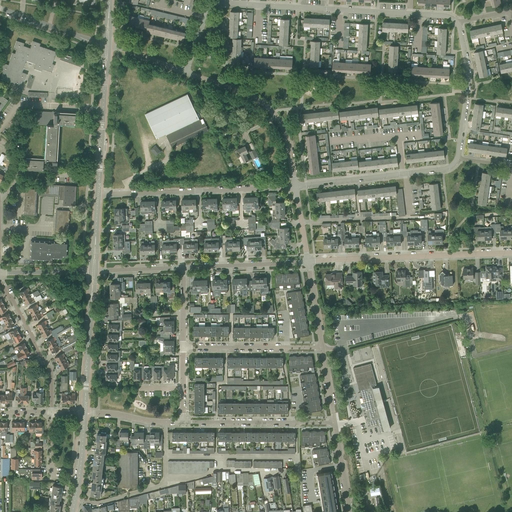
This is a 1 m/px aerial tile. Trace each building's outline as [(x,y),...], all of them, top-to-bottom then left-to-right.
[(135,26),(137,17),(131,16),(129,25),(135,26)] [(141,27),(143,19),(137,17),(135,26),(141,27)] [(149,24),(150,20),(143,19),(141,27),(147,29),(149,24)] [(155,25),(149,24),(147,29),(146,32),(153,34),(155,25)] [(503,32),(501,24),(494,25),(496,34),(503,32)] [(159,35),(161,27),(155,25),(153,34),(159,35)] [(165,37),(167,28),(161,27),(159,35),(165,37)] [(171,38),(173,30),(167,28),(165,37),(171,38)] [(478,38),(476,29),(470,30),(471,39),(478,38)] [(177,40),(179,31),(173,30),(171,38),(177,40)] [(183,41),(185,33),(179,31),(177,40),(183,41)] [(3,71),(0,78),(8,81),(12,83),(11,85),(19,88),(22,81),(24,81),(27,74),(22,72),(26,60),(35,64),(33,68),(41,71),(42,69),(51,72),(54,64),(52,64),(53,59),(56,52),(44,47),(39,46),(40,43),(32,41),(30,48),(23,46),(24,43),(16,40),(14,48),(16,49),(15,53),(12,52),(10,60),(8,64),(3,63),(0,70),(3,71)] [(482,51),(479,51),(474,52),(475,59),(484,57),(482,51)] [(75,58),(61,53),(59,59),(80,67),(82,61),(75,58)] [(507,72),(506,63),(499,65),(501,73),(507,72)] [(488,76),(487,71),(486,69),(478,71),(479,77),(488,76)] [(187,94),(145,114),(147,119),(150,125),(152,128),(157,139),(166,134),(167,135),(166,135),(167,136),(169,140),(172,147),(173,147),(183,142),(184,145),(188,143),(187,140),(208,130),(205,123),(202,125),(187,94)] [(32,122),(31,124),(46,125),(46,135),(45,144),(44,163),(56,164),(57,159),(57,154),(57,145),(58,135),(59,124),(60,124),(74,125),(75,113),(61,112),(53,112),(53,113),(51,113),(52,112),(46,111),(36,111),(32,111),(32,113),(32,122)] [(474,152),(476,143),(476,140),(473,140),(473,143),(469,143),(468,151),(474,152)] [(155,145),(150,150),(156,156),(161,151),(155,145)] [(245,146),(235,151),(235,152),(237,156),(238,157),(241,156),(244,162),(249,160),(246,154),(248,152),(247,149),(247,148),(246,148),(245,146)] [(258,156),(255,149),(249,152),(252,159),(258,156)] [(43,161),(26,159),(25,170),(43,171),(43,161)] [(58,195),(59,185),(46,184),(43,184),(43,187),(42,189),(42,194),(58,195)] [(59,185),(58,195),(58,196),(63,198),(62,205),(75,206),(76,186),(59,185)] [(42,194),(42,189),(43,187),(28,186),(28,188),(24,188),(24,192),(24,196),(36,197),(36,196),(37,196),(38,194),(42,194)] [(268,196),(268,199),(268,201),(268,203),(272,203),(272,206),(272,209),(273,209),(284,209),(284,202),(276,202),(275,194),(269,194),(269,196),(268,196)] [(36,205),(36,201),(36,197),(24,196),(23,205),(36,205)] [(243,206),(243,207),(243,209),(244,209),(244,210),(248,210),(247,206),(251,206),(251,197),(244,198),(244,203),(244,206),(243,206)] [(258,206),(258,202),(258,197),(251,197),(251,206),(255,206),(255,207),(255,209),(258,209),(260,209),(259,206),(258,206)] [(155,209),(155,206),(155,201),(148,201),(148,213),(152,213),(152,214),(156,213),(156,209),(155,209)] [(35,214),(35,210),(36,205),(23,205),(23,213),(35,214)] [(285,216),(284,209),(273,209),(273,213),(272,213),(272,216),(272,220),(270,220),(268,222),(268,223),(280,222),(279,219),(277,219),(277,216),(285,216)] [(69,211),(67,210),(57,210),(56,230),(68,231),(69,211)] [(280,225),(280,222),(268,223),(269,227),(273,227),(275,229),(277,228),(278,235),(289,235),(288,228),(279,228),(279,225),(280,225)] [(342,223),(341,223),(341,226),(341,233),(341,239),(345,239),(345,240),(345,241),(345,242),(345,247),(352,246),(352,237),(348,238),(348,234),(344,234),(344,233),(346,232),(344,227),(344,226),(344,223),(342,223)] [(386,224),(383,224),(383,232),(383,241),(386,241),(387,245),(394,245),(393,240),(393,234),(389,234),(389,231),(386,231),(386,230),(386,224)] [(484,229),(484,239),(491,239),(491,233),(496,233),(496,231),(495,224),(493,224),(491,224),(491,227),(488,227),(484,227),(484,229)] [(507,230),(503,230),(503,226),(500,226),(500,224),(495,224),(496,231),(500,231),(500,238),(507,238),(507,230)] [(484,229),(484,227),(480,227),(474,227),(474,232),(477,232),(477,239),(484,239),(484,229)] [(439,229),(435,229),(435,233),(435,243),(442,243),(442,234),(444,234),(444,229),(439,229)] [(351,236),(352,237),(352,246),(359,246),(358,238),(360,238),(360,233),(355,234),(356,236),(351,236)] [(233,250),(233,241),(232,237),(225,237),(225,235),(222,235),(223,243),(226,243),(226,250),(233,250)] [(289,242),(289,240),(289,235),(278,235),(276,235),(276,237),(274,240),(272,238),(269,242),(273,246),(274,249),(278,249),(278,248),(280,248),(280,249),(286,248),(286,245),(285,244),(282,244),(282,242),(289,242)] [(265,243),(265,241),(265,236),(254,237),(254,240),(255,249),(262,249),(261,243),(265,243)] [(170,252),(169,240),(169,238),(165,240),(162,240),(162,238),(159,238),(160,245),(163,245),(163,253),(170,252)] [(191,243),(191,240),(184,240),(184,238),(181,238),(181,245),(184,244),(184,252),(191,252),(191,243)] [(67,242),(31,240),(30,240),(29,259),(46,260),(46,259),(50,259),(50,258),(61,259),(62,256),(67,257),(67,242)] [(125,245),(125,241),(114,242),(114,248),(122,248),(122,252),(123,252),(123,253),(130,253),(130,250),(127,250),(126,246),(125,245)] [(501,279),(501,273),(501,268),(495,268),(495,267),(486,267),(486,272),(486,277),(490,277),(490,281),(496,280),(496,279),(501,279)] [(469,269),(463,269),(463,274),(464,279),(473,279),(473,278),(476,278),(476,280),(480,280),(480,277),(479,272),(476,272),(476,275),(473,275),(473,268),(469,268),(469,269)] [(405,270),(403,270),(397,271),(397,281),(402,281),(403,286),(410,286),(409,275),(405,275),(405,270)] [(432,289),(432,276),(429,277),(428,271),(425,271),(423,271),(423,270),(418,270),(419,277),(424,277),(424,282),(425,282),(425,286),(424,286),(424,290),(432,289)] [(389,275),(384,275),(383,275),(382,271),(373,272),(374,285),(384,285),(384,287),(389,287),(389,275)] [(439,275),(439,279),(439,283),(444,288),(447,285),(453,285),(452,275),(447,275),(442,271),(439,275)] [(362,285),(362,277),(361,272),(353,272),(353,276),(346,276),(347,284),(353,284),(353,285),(355,285),(357,287),(359,285),(362,285)] [(283,274),(283,273),(279,273),(279,274),(275,274),(275,289),(275,290),(279,289),(279,285),(283,285),(283,274)] [(300,284),(298,273),(294,273),(294,274),(293,274),(290,274),(291,285),(290,285),(290,289),(294,289),(294,284),(299,284),(300,284)] [(342,284),(342,278),(342,273),(335,273),(335,274),(325,274),(326,285),(334,284),(335,289),(342,289),(342,284)] [(266,278),(259,278),(260,290),(260,295),(263,295),(263,291),(268,291),(268,286),(267,286),(267,283),(266,278)] [(201,293),(200,280),(193,281),(193,289),(191,289),(191,294),(197,293),(201,293)] [(124,291),(124,282),(118,282),(118,284),(110,284),(111,291),(120,291),(124,291)] [(170,282),(163,282),(163,292),(167,292),(168,299),(171,298),(171,302),(174,301),(174,295),(175,295),(174,287),(170,287),(170,282)] [(140,293),(143,292),(143,283),(136,283),(137,292),(135,292),(135,297),(134,297),(134,303),(137,303),(137,297),(137,295),(140,295),(140,293)] [(19,292),(22,298),(29,294),(28,291),(29,290),(28,288),(19,292)] [(29,294),(22,298),(26,304),(30,302),(34,300),(32,297),(40,293),(38,290),(29,294)] [(120,294),(120,291),(111,291),(111,298),(125,297),(125,300),(131,300),(131,297),(128,297),(128,295),(123,295),(123,294),(120,294)] [(303,298),(302,295),(301,293),(301,291),(299,291),(286,293),(286,297),(290,296),(291,300),(302,298),(303,298)] [(304,306),(303,302),(302,301),(302,298),(291,300),(287,301),(288,304),(292,304),(292,307),(292,308),(303,306),(304,306)] [(36,304),(32,306),(28,309),(31,315),(38,311),(36,308),(38,307),(36,304)] [(305,313),(305,309),(304,310),(303,306),(292,308),(292,307),(288,308),(289,312),(293,311),(293,315),(305,313)] [(43,316),(42,314),(47,311),(45,307),(38,311),(31,315),(34,321),(43,316)] [(53,310),(46,314),(49,319),(53,317),(52,314),(54,313),(53,310)] [(120,310),(110,310),(110,317),(115,317),(118,317),(118,320),(121,320),(125,319),(131,319),(131,314),(126,314),(122,314),(120,314),(120,310)] [(8,313),(4,316),(0,317),(0,319),(1,320),(3,319),(4,322),(11,319),(8,313)] [(307,321),(306,317),(305,317),(305,313),(293,315),(289,315),(290,319),(294,318),(295,322),(306,321),(307,321)] [(170,317),(160,317),(160,322),(163,323),(163,327),(174,327),(174,321),(168,321),(168,317),(169,317),(170,317)] [(14,324),(11,319),(4,322),(6,326),(4,327),(5,329),(14,324)] [(45,320),(41,323),(37,325),(40,331),(47,327),(45,324),(47,323),(45,320)] [(121,326),(121,320),(118,320),(111,320),(111,321),(114,321),(114,324),(108,324),(108,330),(113,330),(118,330),(118,327),(121,326)] [(308,328),(307,324),(306,324),(306,321),(295,322),(291,323),(291,327),(295,326),(296,330),(307,328),(308,328)] [(52,335),(61,330),(59,327),(51,331),(50,329),(49,330),(47,327),(40,331),(43,337),(51,333),(52,335)] [(174,333),(174,327),(163,327),(163,331),(160,332),(160,337),(168,337),(168,333),(174,333)] [(7,333),(4,334),(7,340),(8,340),(12,337),(19,334),(16,328),(12,330),(7,333)] [(309,335),(308,332),(307,328),(296,330),(292,330),(293,334),(296,333),(297,337),(299,337),(309,335)] [(121,336),(121,330),(118,330),(113,330),(113,334),(108,334),(108,340),(113,340),(118,340),(118,337),(121,336)] [(71,346),(77,343),(78,332),(71,336),(74,340),(62,347),(64,350),(65,354),(73,350),(71,346)] [(22,339),(19,334),(12,337),(8,340),(9,342),(10,343),(12,342),(13,344),(22,339)] [(56,344),(60,341),(58,338),(57,339),(56,339),(54,337),(46,341),(49,347),(56,344)] [(168,340),(168,337),(160,337),(160,342),(163,343),(163,347),(174,347),(174,340),(168,340)] [(118,340),(113,340),(113,344),(107,344),(107,350),(112,350),(118,350),(118,347),(121,345),(121,340),(118,340)] [(61,349),(59,346),(62,345),(60,341),(56,344),(49,347),(52,353),(61,349)] [(24,343),(19,345),(15,347),(16,350),(18,349),(20,352),(27,348),(24,343)] [(174,353),(174,347),(163,347),(163,351),(161,351),(160,357),(170,357),(169,357),(168,357),(168,353),(174,353)] [(27,348),(20,352),(16,354),(18,357),(16,358),(18,360),(30,354),(27,348)] [(118,350),(112,350),(112,354),(107,354),(107,360),(112,360),(117,360),(117,357),(120,355),(120,350),(118,350)] [(54,358),(58,364),(65,360),(63,357),(65,356),(63,353),(54,358)] [(344,384),(353,382),(349,364),(346,365),(345,363),(348,362),(346,355),(338,357),(344,384)] [(314,367),(312,356),(308,356),(308,357),(304,357),(304,368),(304,372),(307,372),(307,367),(313,367),(314,367)] [(66,363),(65,360),(58,364),(61,370),(70,365),(68,362),(66,363)] [(121,367),(120,365),(120,360),(117,360),(112,360),(112,364),(106,364),(106,370),(111,370),(117,370),(117,371),(119,371),(119,370),(121,370),(121,367)] [(374,375),(371,363),(353,368),(358,387),(359,386),(360,390),(370,387),(370,386),(372,385),(376,383),(374,375)] [(174,378),(174,365),(168,365),(167,369),(164,369),(164,374),(164,380),(170,380),(170,378),(174,378)] [(144,369),(144,366),(138,366),(134,366),(134,369),(134,380),(140,380),(140,374),(144,374),(144,369)] [(154,369),(154,366),(144,366),(144,369),(144,374),(144,380),(150,380),(150,374),(154,374),(154,369)] [(164,374),(164,369),(164,366),(154,366),(154,369),(154,374),(154,380),(160,380),(160,374),(164,374)] [(119,376),(119,371),(117,371),(117,370),(111,370),(111,374),(106,374),(106,380),(116,380),(116,377),(119,376)] [(317,381),(316,377),(315,377),(315,373),(299,376),(300,379),(304,379),(305,382),(305,383),(316,381),(317,381)] [(318,388),(317,384),(316,385),(316,383),(316,381),(305,383),(305,382),(301,383),(301,386),(301,387),(305,386),(306,390),(317,388),(318,388)] [(390,429),(382,403),(390,400),(389,398),(382,400),(378,386),(377,387),(376,383),(372,385),(370,386),(370,387),(360,390),(361,393),(362,393),(362,395),(361,395),(364,404),(361,404),(362,407),(365,407),(370,426),(376,425),(377,427),(378,426),(380,432),(390,429)] [(319,396),(318,392),(317,388),(306,390),(302,390),(303,394),(306,393),(307,397),(318,395),(318,396),(319,396)] [(43,392),(38,392),(36,392),(36,393),(32,393),(32,400),(36,400),(36,403),(43,403),(43,392)] [(320,403),(320,399),(319,399),(318,396),(318,395),(307,397),(303,398),(304,401),(308,401),(308,404),(308,405),(319,403),(320,403)] [(322,410),(321,407),(320,407),(320,403),(319,403),(308,405),(308,404),(304,405),(305,409),(309,408),(310,412),(312,412),(322,410)] [(6,434),(6,432),(7,432),(7,422),(1,422),(1,435),(5,435),(5,444),(9,444),(9,434),(6,434)] [(326,442),(324,431),(320,431),(320,432),(317,432),(316,432),(316,443),(316,447),(320,447),(320,442),(326,442)] [(96,440),(97,440),(106,441),(106,440),(106,435),(106,433),(101,432),(101,434),(97,434),(96,440)] [(124,439),(124,442),(124,445),(128,445),(128,432),(120,432),(120,439),(116,439),(116,449),(116,451),(120,451),(120,449),(120,442),(122,442),(122,439),(124,439)] [(328,452),(327,451),(327,448),(312,450),(313,454),(316,453),(317,457),(328,456),(329,456),(328,452)] [(118,458),(118,464),(138,464),(138,452),(118,452),(118,458)] [(329,458),(328,456),(317,457),(313,458),(314,462),(318,461),(318,465),(330,463),(330,459),(329,459),(329,458)] [(40,469),(35,469),(19,469),(19,473),(27,473),(27,474),(31,477),(31,479),(41,479),(41,472),(40,472),(40,469)] [(330,472),(318,474),(324,510),(324,511),(320,511),(312,511),(311,504),(308,505),(303,506),(303,508),(306,508),(306,511),(336,511),(336,510),(330,472)] [(212,476),(202,479),(203,484),(212,482),(212,481),(212,478),(212,476)] [(273,490),(271,477),(264,478),(266,491),(273,490)] [(179,485),(168,488),(169,493),(170,494),(171,493),(177,493),(179,493),(179,485)] [(373,495),(366,497),(370,511),(376,510),(373,495)] [(139,504),(139,496),(129,498),(130,509),(139,508),(139,506),(140,506),(139,504)] [(118,511),(129,511),(128,498),(118,501),(118,511)] [(115,502),(107,504),(107,510),(108,510),(115,510),(115,502)]
